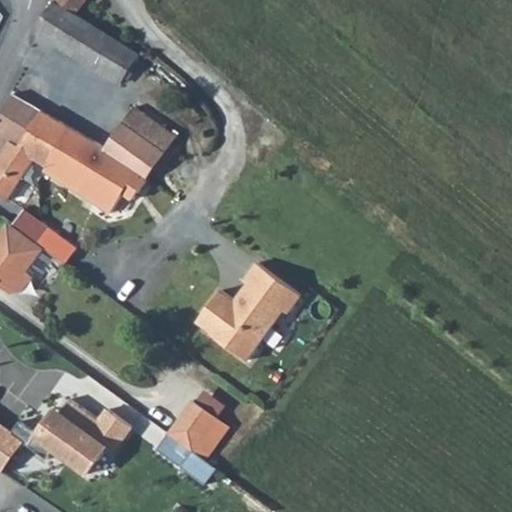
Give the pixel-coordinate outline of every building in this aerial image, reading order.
[(86,0),(56,0),(35,35),(99,74),(118,43),(76,17),(86,0)] [(144,58),(118,43),(99,74),(124,90),(144,58)] [(42,112),(15,96),(0,120),(0,155),(3,157),(0,162),(0,198),(8,203),(36,157),(20,147),(42,112)] [(133,202),(177,139),(137,111),(108,151),(77,132),(55,169),(50,177),(111,215),(123,195),(133,202)] [(77,132),(42,112),(20,147),(36,157),(55,169),(77,132)] [(27,214),(14,231),(36,248),(63,268),(76,250),(27,214)] [(14,231),(6,225),(0,232),(0,287),(5,290),(16,289),(26,275),(20,270),(36,248),(14,231)] [(220,294),(196,326),(246,364),(284,315),(288,318),(302,300),(258,267),(244,284),(248,287),(243,295),(246,297),(238,308),(235,305),(220,294)] [(243,295),(235,305),(238,308),(246,297),(243,295)] [(0,425),(0,470),(2,472),(23,443),(48,461),(55,452),(89,476),(106,453),(112,457),(132,430),(107,413),(100,424),(70,402),(62,413),(58,410),(39,436),(21,423),(13,434),(0,425)] [(189,450),(194,453),(218,420),(193,402),(169,435),(189,450)] [(218,420),(194,453),(206,462),(230,429),(218,420)] [(189,450),(169,435),(157,451),(178,466),(189,450)] [(189,450),(178,466),(206,487),(218,471),(206,462),(194,453),(189,450)]
